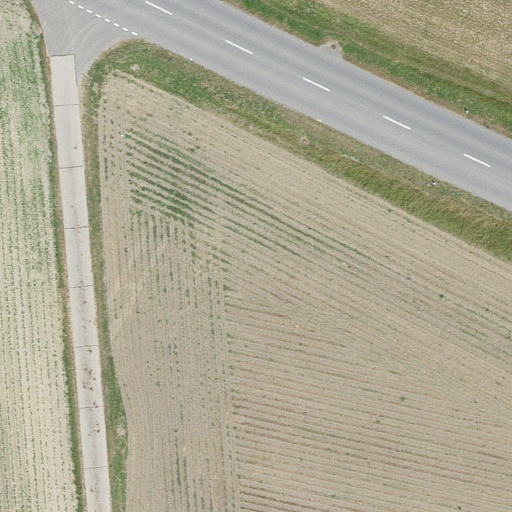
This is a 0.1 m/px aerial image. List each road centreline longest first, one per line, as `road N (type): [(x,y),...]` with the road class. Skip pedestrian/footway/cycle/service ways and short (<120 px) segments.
road 1 (unclassified): [(60,0),(102,511)]
road 2 (tertiary): [(511,176),(145,0)]
